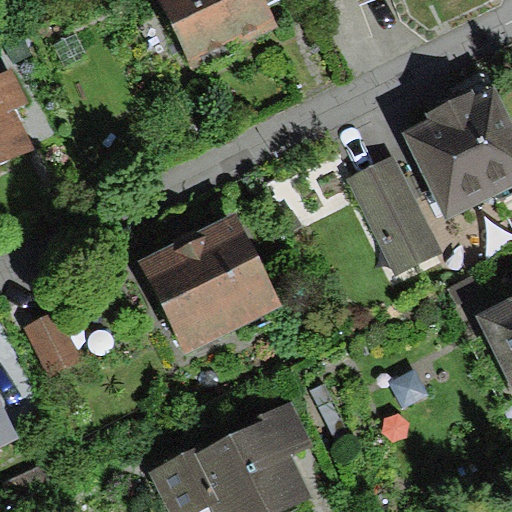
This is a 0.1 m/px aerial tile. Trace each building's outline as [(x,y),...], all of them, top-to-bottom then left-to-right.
[(154,0),(184,65),(240,39),(291,16),(283,0),(154,0)] [(0,166),(35,149),(23,126),(0,80),(0,166)] [(404,133),(444,216),(511,182),(511,119),(496,88),(449,111),(404,133)] [(394,158),(347,182),(397,274),(442,250),(394,158)] [(143,262),(189,352),(283,305),(238,214),(190,238),(143,262)] [(511,303),(481,319),(511,380),(511,303)] [(59,311),(28,327),(52,373),(83,358),(59,311)] [(168,511),(203,511),(212,508),(214,511),(296,511),(317,502),(296,457),(314,448),(291,399),(247,420),(249,424),(149,471),(168,511)] [(0,450),(19,442),(0,400),(0,450)]
